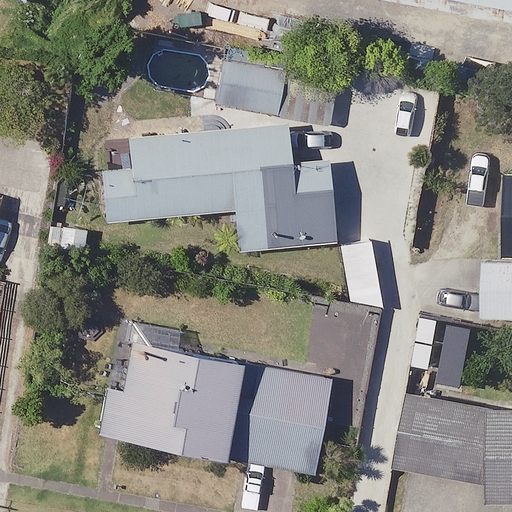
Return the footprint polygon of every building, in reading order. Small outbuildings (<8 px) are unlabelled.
[(511,0),(397,0),(511,21),(511,0)] [(329,124),(334,99),(287,89),(293,61),(229,48),(217,100),(329,124)] [(291,158),(288,123),(133,135),(135,167),(105,169),(109,218),(236,208),(239,247),(337,239),(331,155),(291,158)] [(376,236),(343,240),(349,294),(382,290),(376,236)] [(511,261),(483,260),(481,314),(511,315),(511,261)] [(332,372),(120,333),(111,383),(102,432),(314,471),(332,372)] [(511,402),(498,402),(413,386),(397,466),(494,485),(493,503),(511,503),(511,402)]
